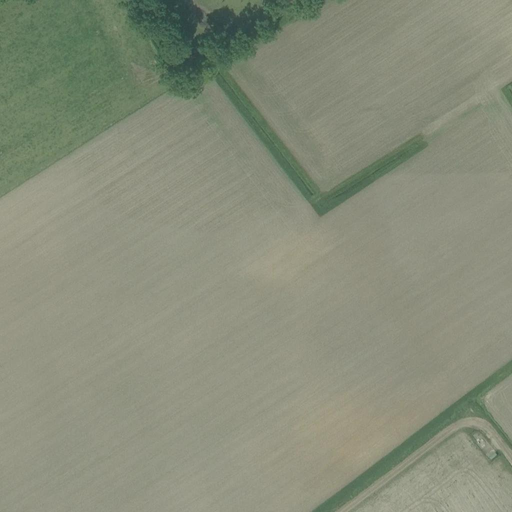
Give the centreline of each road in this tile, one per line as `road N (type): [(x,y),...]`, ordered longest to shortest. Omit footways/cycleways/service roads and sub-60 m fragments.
road 1 (track): [(511,463),(473,416),(345,511)]
road 2 (track): [(144,0),(182,60),(282,0)]
